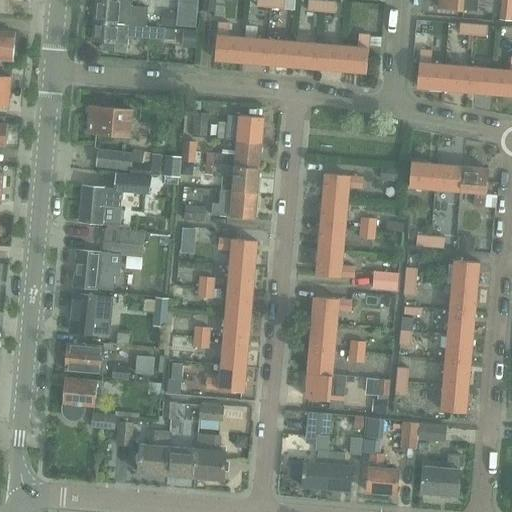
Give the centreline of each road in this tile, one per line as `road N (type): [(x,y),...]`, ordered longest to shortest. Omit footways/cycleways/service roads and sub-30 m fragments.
road 1 (tertiary): [(28,496),(18,439),(51,71)]
road 2 (residential): [(258,511),(293,91)]
road 3 (residential): [(476,511),(511,156)]
road 4 (residential): [(293,91),(51,71)]
road 5 (residential): [(28,496),(228,511)]
